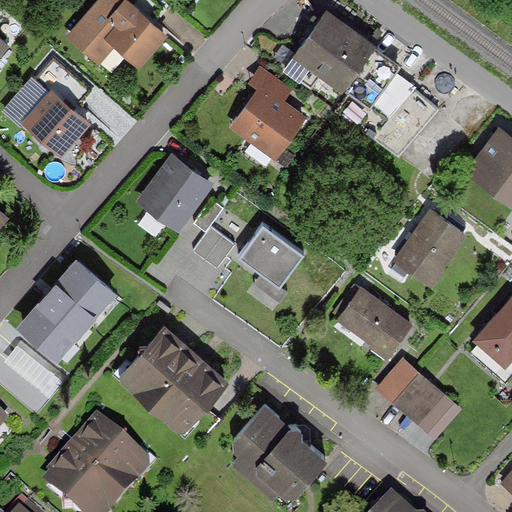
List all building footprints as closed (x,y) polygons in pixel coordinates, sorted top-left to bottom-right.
[(141,66),(171,28),(136,1),(136,0),(97,0),(70,34),(103,59),(114,45),(141,66)] [(0,55),(12,41),(0,30),(0,8),(2,6),(0,4),(0,55)] [(400,68),(321,11),(280,67),(312,90),(319,79),(344,97),(333,113),(398,160),(436,107),(413,91),(416,87),(396,73),(400,68)] [(2,109),(59,158),(93,118),(78,105),(92,88),(51,52),(2,109)] [(289,89),(255,66),(243,83),(252,89),(226,127),(274,160),(305,116),(282,101),(289,89)] [(511,137),(493,125),(460,173),(511,208),(511,137)] [(213,183),(166,153),(133,203),(180,233),(187,222),(200,231),(189,249),(204,259),(221,234),(208,226),(221,206),(204,196),(213,183)] [(0,222),(10,211),(0,202),(0,222)] [(427,210),(390,264),(430,291),(467,237),(427,210)] [(274,288),(298,254),(255,223),(231,257),(274,288)] [(56,363),(113,297),(71,261),(15,328),(56,363)] [(385,358),(409,325),(357,289),(333,322),(385,358)] [(509,361),(511,363),(511,293),(470,343),(502,369),(509,361)] [(226,380),(161,325),(113,382),(178,436),(226,380)] [(378,384),(437,437),(466,405),(406,352),(378,384)] [(234,454),(226,466),(270,499),(275,493),(294,495),(326,456),(312,444),(310,428),(296,423),(284,424),(259,405),(231,439),(228,449),(234,454)] [(32,486),(60,511),(112,511),(149,471),(92,420),(32,486)] [(511,464),(496,483),(511,495),(511,464)] [(404,511),(387,501),(377,511),(404,511)]
